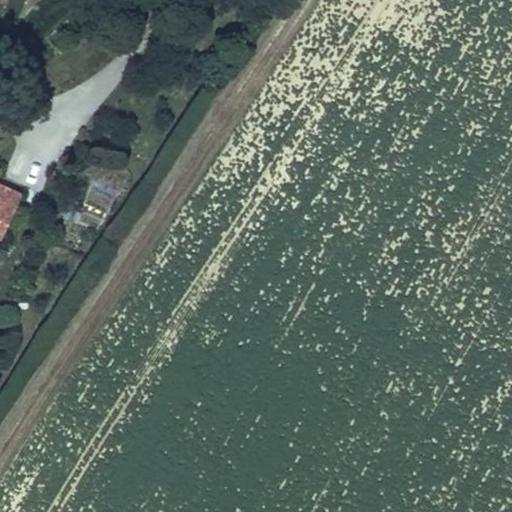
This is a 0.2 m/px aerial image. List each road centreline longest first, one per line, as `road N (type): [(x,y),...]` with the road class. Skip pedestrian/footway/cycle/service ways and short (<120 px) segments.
road 1 (track): [(0,438),(293,0)]
road 2 (track): [(46,136),(132,66),(170,0)]
